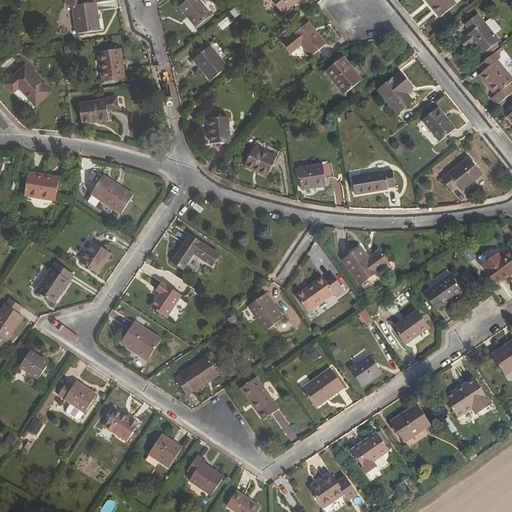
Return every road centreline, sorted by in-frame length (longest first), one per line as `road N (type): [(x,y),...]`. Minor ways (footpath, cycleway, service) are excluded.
road 1 (residential): [(511,313),(274,473),(83,346),(189,174)]
road 2 (residential): [(511,201),(452,216),(312,217),(189,174)]
road 3 (residential): [(511,165),(395,21),(356,0)]
road 4 (residential): [(189,174),(82,147),(0,141)]
road 5 (residential): [(189,174),(141,0)]
road 6 (track): [(402,511),(511,437)]
